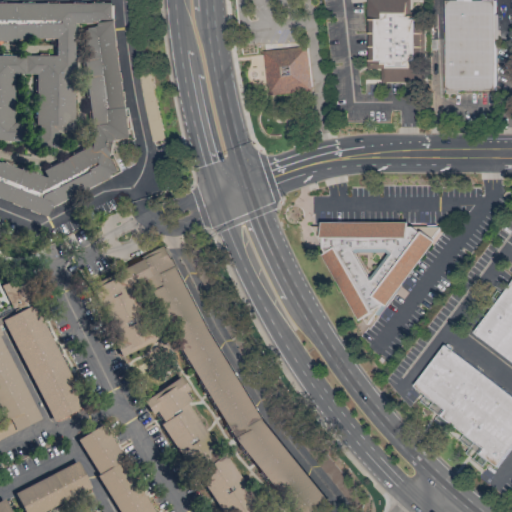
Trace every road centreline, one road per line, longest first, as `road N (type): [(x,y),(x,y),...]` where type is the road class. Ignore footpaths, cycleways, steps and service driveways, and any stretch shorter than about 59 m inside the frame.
road 1 (primary): [(172,0),(183,83),(242,267),(318,391),(427,511)]
road 2 (primary): [(475,511),(350,384),(271,253),(245,187)]
road 3 (residential): [(217,198),(351,157),(511,152)]
road 4 (primary): [(245,187),(204,0)]
